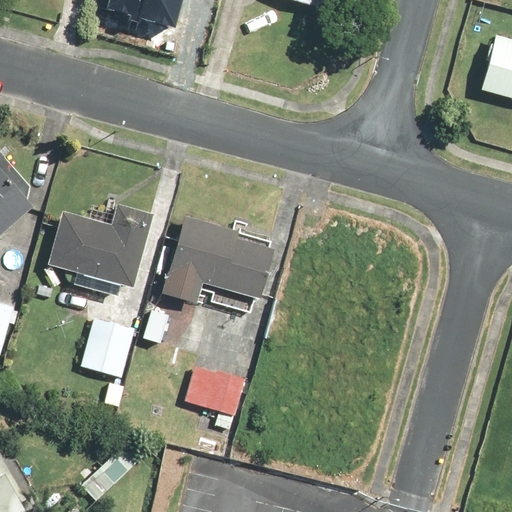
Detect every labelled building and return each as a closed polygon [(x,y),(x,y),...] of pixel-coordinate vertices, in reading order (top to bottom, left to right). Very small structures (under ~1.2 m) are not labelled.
[(110,0),(109,7),(175,27),(183,0),(110,0)] [(273,0),(316,12),(319,0),(273,0)] [(511,37),(488,30),(471,92),(511,103),(511,37)] [(0,151),(0,231),(40,194),(0,151)] [(127,293),(143,214),(109,207),(105,226),(51,215),(39,271),(69,277),(66,293),(108,301),(110,290),(127,293)] [(266,247),(173,216),(147,294),(187,308),(196,279),(250,297),(266,247)] [(322,427),(347,314),(268,296),(258,342),(277,347),(262,413),(322,427)] [(0,346),(9,307),(0,304),(0,346)] [(131,327),(88,316),(76,365),(118,376),(131,327)] [(244,383),(188,364),(177,399),(233,418),(244,383)] [(17,511),(40,497),(3,443),(0,445),(0,511),(17,511)]
